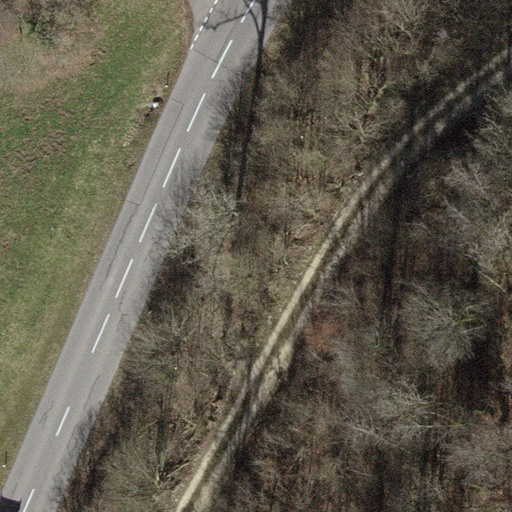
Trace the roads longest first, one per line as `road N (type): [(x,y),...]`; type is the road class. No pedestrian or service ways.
road 1 (track): [(201,511),(296,335),(447,90),(511,50)]
road 2 (tertiary): [(20,511),(248,0)]
